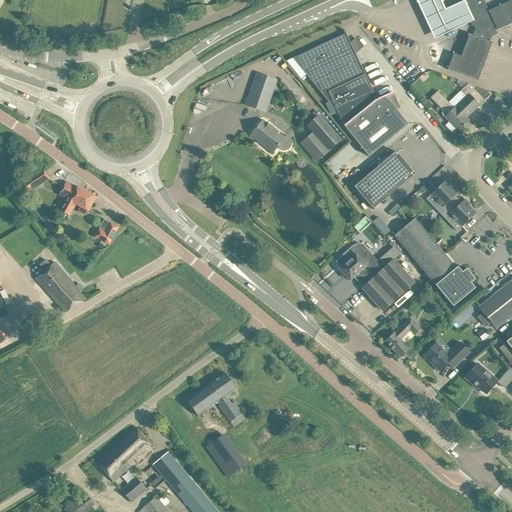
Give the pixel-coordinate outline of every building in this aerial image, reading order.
[(441,0),(417,0),(434,36),(473,18),(464,0),(456,0),(444,6),(441,0)] [(511,0),(488,11),(487,7),(483,0),(459,0),(472,26),(474,26),(475,29),(473,35),(469,34),(461,56),(453,53),(447,69),(477,81),(492,42),(490,41),(491,37),(497,34),(495,29),(497,28),(497,30),(511,23),(511,0)] [(309,51),(286,61),(301,79),(306,75),(328,102),(332,101),(344,126),(368,156),(408,124),(395,109),(396,108),(390,94),(392,93),(391,92),(376,99),(354,51),(360,46),(356,41),(350,43),(344,30),(343,30),(345,34),(309,51)] [(246,105),(265,112),(276,80),(257,74),(246,105)] [(458,80),(457,83),(462,88),(467,84),(458,80)] [(489,91),(468,83),(467,84),(462,88),(448,102),(437,91),(430,98),(443,111),(441,113),(449,122),(445,125),(451,132),(455,128),(458,131),(469,120),(466,118),(479,105),(477,103),(489,91)] [(428,101),(424,104),(429,110),(433,107),(428,101)] [(313,134),(304,142),(321,161),(332,151),(332,150),(342,141),(320,116),(307,127),(313,134)] [(289,138),(288,137),(286,135),(284,138),(262,121),(251,135),(251,136),(252,134),(265,145),(264,146),(272,153),(277,147),(279,149),(280,150),(281,150),(282,151),(284,151),(285,151),(286,150),(288,150),(289,149),(290,147),(291,146),(291,144),(291,143),(291,141),(291,140),(290,139),(289,138)] [(349,144),(326,164),(336,175),(341,171),(338,169),(357,153),(349,144)] [(396,151),(353,187),(373,209),(415,174),(396,151)] [(49,179),(44,172),(43,169),(19,185),(25,194),(49,179)] [(445,181),(431,194),(439,203),(435,208),(441,215),(458,199),(455,195),(458,192),(453,187),(452,188),(445,181)] [(68,215),(75,203),(82,190),(74,186),(74,187),(66,182),(59,195),(67,199),(60,211),(68,215)] [(85,216),(87,210),(88,211),(95,197),(82,190),(75,203),(80,206),(77,212),(85,216)] [(458,199),(441,215),(448,222),(452,218),(461,227),(475,213),(469,206),(470,205),(465,199),(461,203),(458,199)] [(397,203),(389,211),(393,215),(401,207),(397,203)] [(394,236),(435,285),(456,268),(415,218),(394,236)] [(425,231),(432,224),(428,220),(422,227),(425,231)] [(110,223),(105,232),(99,229),(94,237),(109,244),(118,227),(110,223)] [(460,238),(465,243),(471,237),(467,232),(460,238)] [(354,245),(353,246),(353,247),(352,248),(352,249),(352,250),(353,251),(353,252),(353,253),(354,254),(355,254),(341,267),(339,268),(350,280),(353,277),(363,268),(372,279),(393,260),(399,254),(391,246),(376,260),(374,258),(364,246),(363,245),(362,244),(361,243),(360,243),(359,243),(357,243),(356,243),(355,244),(355,245),(354,245)] [(393,260),(372,279),(362,288),(383,311),(414,283),(393,260)] [(35,278),(65,313),(85,299),(79,292),(78,293),(73,288),(75,287),(54,262),(35,278)] [(435,285),(452,306),(475,288),(470,283),(475,279),(467,270),(466,269),(462,272),(457,267),(456,268),(435,285)] [(483,312),(477,317),(486,328),(491,323),(496,328),(511,315),(511,280),(479,307),(483,312)] [(432,296),(422,305),(428,313),(439,304),(432,296)] [(426,334),(421,329),(410,317),(403,324),(394,333),(393,333),(384,341),(400,357),(409,349),(400,340),(409,331),(419,341),(426,334)] [(474,323),(470,326),(474,332),(479,328),(474,323)] [(511,336),(506,342),(499,348),(511,364),(511,336)] [(460,342),(452,351),(439,338),(434,343),(428,349),(429,350),(424,355),(440,371),(447,363),(452,368),(469,352),(460,342)] [(486,394),(497,381),(477,364),(465,378),(472,384),(473,383),(486,394)] [(511,370),(510,368),(497,382),(504,388),(511,379),(511,370)] [(233,427),(245,419),(233,402),(231,404),(225,396),(236,388),(225,373),(187,400),(198,416),(218,401),(220,404),(218,406),(233,427)] [(136,427),(96,463),(113,481),(134,463),(132,461),(150,444),(136,427)] [(232,478),(245,468),(224,441),(211,451),(232,478)] [(167,452),(152,464),(192,511),(217,511),(215,509),(167,452)] [(137,478),(121,491),(131,502),(146,490),(137,478)] [(138,509),(139,511),(169,511),(156,495),(138,509)] [(78,498),(64,509),(67,511),(83,511),(87,509),(84,505),(78,498)]
